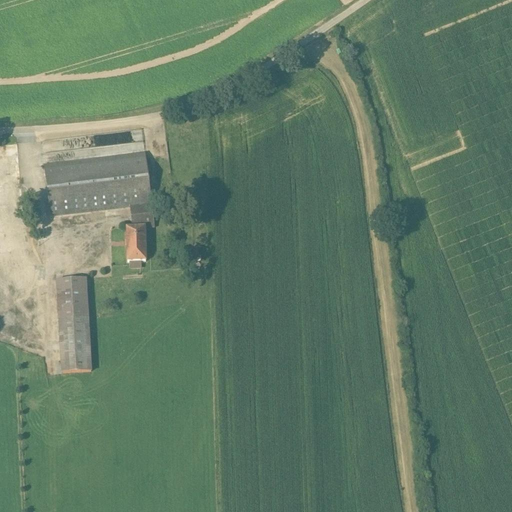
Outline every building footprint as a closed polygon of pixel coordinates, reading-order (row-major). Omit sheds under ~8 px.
[(141,131),(42,143),(43,155),(143,143),(141,131)] [(143,143),(43,155),(45,168),(144,156),(143,143)] [(45,168),(44,168),(51,218),(130,208),(151,206),(144,156),(45,168)] [(151,206),(130,208),(133,230),(145,229),(145,230),(154,229),(151,206)] [(133,230),(126,230),(127,264),(145,263),(145,230),(145,229),(133,230)] [(86,281),(56,282),(58,322),(88,321),(86,281)] [(88,321),(58,322),(61,375),(91,373),(88,321)]
